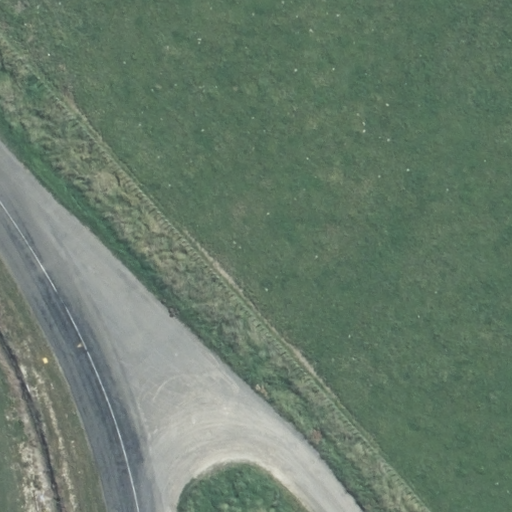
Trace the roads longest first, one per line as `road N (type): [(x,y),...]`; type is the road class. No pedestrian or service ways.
road 1 (residential): [(139,511),(99,376),(0,203)]
road 2 (unknown): [(74,323),(222,408),(327,511)]
